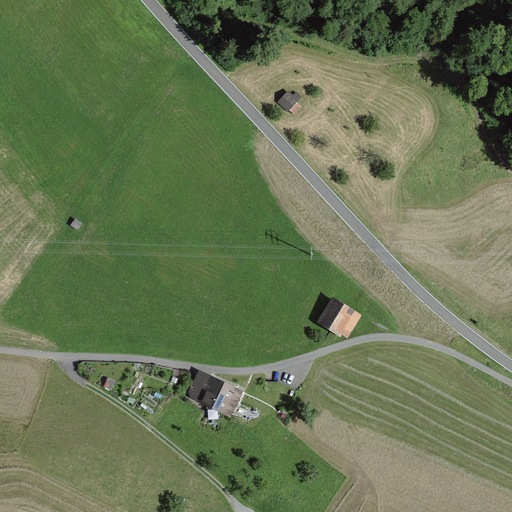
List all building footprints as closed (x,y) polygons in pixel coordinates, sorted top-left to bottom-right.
[(288,113),(289,111),(294,116),(301,108),(296,104),(302,98),(296,93),(293,97),(287,92),(277,103),(288,113)] [(78,229),(82,222),(75,217),(71,225),(78,229)] [(347,340),(360,317),(329,300),(315,325),(335,337),(337,335),(347,340)] [(192,397),(232,415),(241,395),(239,393),(241,389),(199,370),(189,390),(192,397)] [(112,388),(116,379),(107,376),(104,385),(112,388)]
